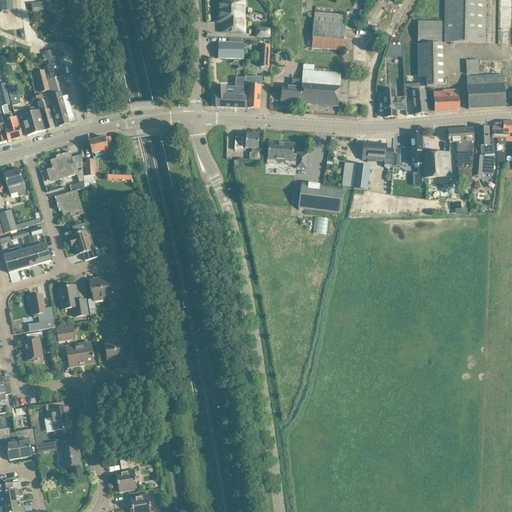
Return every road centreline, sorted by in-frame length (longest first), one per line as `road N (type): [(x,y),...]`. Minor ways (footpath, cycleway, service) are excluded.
road 1 (primary): [(225,511),(118,0)]
road 2 (unclassified): [(278,511),(250,313),(195,117)]
road 3 (tertiary): [(195,117),(371,128),(511,118)]
road 4 (track): [(371,128),(371,69),(410,0)]
road 5 (tertiary): [(27,149),(161,119)]
road 6 (residential): [(11,358),(0,292),(65,272)]
road 7 (unknown): [(265,121),(270,32),(267,16),(244,0)]
road 8 (residential): [(99,505),(102,479),(84,378)]
road 9 (residential): [(65,272),(27,149)]
